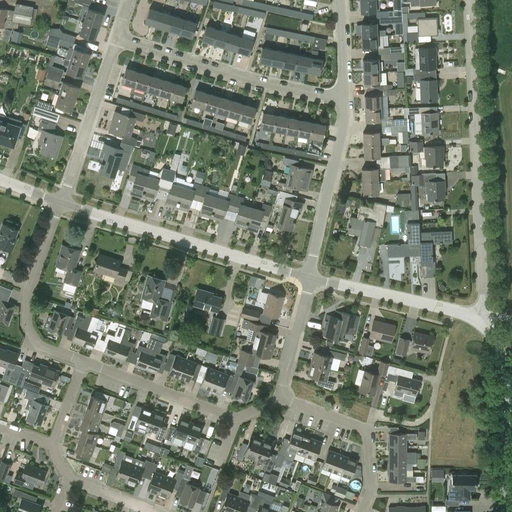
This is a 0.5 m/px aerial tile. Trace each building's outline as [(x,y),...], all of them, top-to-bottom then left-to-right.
[(360,13),(376,12),(375,0),(364,0),(359,0),(360,13)] [(388,17),(401,16),(401,10),(401,2),(400,0),(393,0),(394,10),(388,10),(388,17)] [(224,10),(226,4),(213,1),(212,7),(224,10)] [(251,7),(264,9),(265,3),(253,1),(251,7)] [(0,27),(17,28),(18,22),(30,24),(30,22),(34,23),(37,9),(33,8),(33,6),(15,3),(14,10),(0,7),(0,27)] [(276,12),(277,6),(265,3),(264,9),(276,12)] [(224,10),(236,12),(237,6),(226,4),(224,10)] [(236,12),(248,15),(250,9),(237,6),(236,12)] [(276,12),(288,15),(290,9),(289,9),(277,6),(276,12)] [(145,23),(157,26),(161,12),(149,8),(145,23)] [(82,15),(80,20),(98,26),(103,13),(88,9),(85,16),(82,15)] [(250,9),(248,15),(260,18),(262,12),(250,9)] [(288,15),(299,17),(300,11),(295,10),(290,9),(288,15)] [(301,12),(300,11),(299,17),(312,20),(313,14),(301,12)] [(173,16),(161,12),(157,26),(169,30),(173,16)] [(169,30),(180,34),(185,19),(173,16),(169,30)] [(397,23),(397,27),(402,27),(402,22),(401,16),(388,17),(376,17),(377,23),(397,23)] [(406,42),(418,42),(418,36),(437,35),(437,17),(416,18),(417,32),(405,32),(406,34),(403,34),(403,42),(406,42)] [(185,19),(180,34),(192,37),(196,23),(185,19)] [(98,26),(80,20),(78,26),(82,27),(79,35),(94,39),(98,26)] [(360,24),(361,36),(377,36),(385,35),(384,30),(376,30),(376,23),(360,24)] [(202,40),(214,44),(219,30),(206,26),(202,40)] [(265,33),(277,36),(278,29),(266,27),(265,33)] [(48,35),(56,37),(74,43),(76,37),(62,32),(59,28),(58,28),(51,28),(48,35)] [(277,36),(289,38),(290,32),(278,29),(277,36)] [(214,44),(226,48),(230,33),(219,30),(214,44)] [(301,40),(302,34),(290,32),(289,38),(301,40)] [(226,48),(237,51),(241,37),(230,33),(226,48)] [(301,40),(312,43),(314,37),(302,34),(301,40)] [(377,48),(377,36),(361,36),(362,49),(377,48)] [(74,43),(56,37),(54,43),(72,49),(74,43)] [(237,51),(248,55),(253,40),(241,37),(237,51)] [(312,50),(310,57),(307,72),(319,74),(322,59),(315,58),(317,51),(318,51),(318,48),(324,49),(326,39),(314,37),(312,43),(312,47),(312,50)] [(259,62),(271,65),(274,50),(262,47),(259,62)] [(74,48),(70,60),(86,66),(90,53),(74,48)] [(406,75),(427,74),(427,69),(436,69),(436,53),(436,49),(435,49),(435,48),(419,48),(419,70),(406,70),(406,75)] [(271,65),(283,67),(286,52),(274,50),(271,65)] [(283,67),(295,69),(298,55),(286,52),(283,67)] [(295,69),(307,72),(310,57),(298,55),(295,69)] [(362,60),(363,73),(378,72),(378,60),(378,59),(362,60)] [(86,66),(70,60),(66,72),(82,78),(86,66)] [(396,71),(404,70),(403,62),(395,63),(396,71)] [(46,71),(48,71),(61,76),(63,70),(52,66),(48,64),(46,71)] [(121,83),(133,87),(138,72),(126,68),(121,83)] [(61,76),(48,71),(46,77),(59,82),(61,76)] [(138,72),(133,87),(145,90),(149,75),(138,72)] [(378,72),(363,73),(363,85),(367,85),(367,90),(387,90),(387,84),(379,84),(378,72)] [(436,79),(427,80),(427,74),(413,75),(413,81),(420,80),(420,101),(437,101),(436,79)] [(145,90),(157,94),(161,79),(149,75),(145,90)] [(157,94),(169,98),(173,83),(161,79),(157,94)] [(63,81),(59,94),(75,99),(79,87),(63,81)] [(173,83),(169,98),(181,101),(186,87),(173,83)] [(191,104),(202,108),(207,93),(195,89),(191,104)] [(364,96),(364,109),(380,108),(379,96),(387,95),(395,95),(395,89),(387,90),(367,90),(367,96),(364,96)] [(202,108),(214,112),(219,97),(207,93),(202,108)] [(75,99),(59,94),(55,106),(71,111),(75,99)] [(127,105),(129,101),(117,97),(115,101),(127,105)] [(226,115),(231,100),(219,97),(214,112),(226,115)] [(36,106),(51,111),(53,105),(38,100),(36,106)] [(226,115),(238,119),(243,104),(231,100),(226,115)] [(127,105),(139,109),(141,104),(129,101),(127,105)] [(153,108),(141,104),(139,109),(151,113),(153,108)] [(243,104),(238,119),(251,123),(255,108),(243,104)] [(437,112),(429,113),(428,107),(406,108),(407,114),(421,113),(422,134),(438,134),(437,112)] [(151,113),(163,116),(165,112),(153,108),(151,113)] [(380,108),(364,109),(365,121),(381,121),(380,108)] [(393,125),(407,125),(406,108),(403,108),(404,119),(393,119),(393,125)] [(114,111),(111,121),(133,128),(135,119),(142,121),(145,115),(130,110),(129,116),(114,111)] [(42,116),(38,129),(42,130),(38,143),(42,144),(40,152),(56,157),(63,137),(53,133),(57,121),(59,115),(44,111),(42,116)] [(165,112),(163,116),(179,121),(180,116),(177,115),(165,112)] [(272,130),(275,115),(263,113),(260,128),(272,130)] [(272,130),(284,133),(287,117),(275,115),(272,130)] [(8,117),(0,141),(0,142),(13,146),(17,134),(22,136),(26,124),(20,123),(21,121),(8,117)] [(197,127),(199,122),(183,117),(181,122),(197,127)] [(284,133),(297,135),(300,120),(287,117),(284,133)] [(297,135),(309,137),(312,122),(300,120),(297,135)] [(111,121),(108,132),(122,136),(121,141),(139,147),(140,141),(137,140),(137,139),(130,137),(133,128),(111,121)] [(197,127),(209,130),(211,126),(199,122),(197,127)] [(321,140),(324,125),(312,122),(309,137),(321,140)] [(209,130),(221,134),(222,129),(211,126),(209,130)] [(221,134),(233,138),(234,133),(222,129),(221,134)] [(363,145),(379,145),(388,144),(388,138),(378,138),(378,132),(363,132),(363,145)] [(234,133),(233,138),(245,141),(246,136),(234,133)] [(410,152),(423,151),(422,141),(409,141),(410,152)] [(102,151),(105,152),(98,172),(114,177),(120,156),(123,157),(125,150),(104,144),(102,151)] [(379,157),(379,145),(363,145),(364,158),(379,157)] [(442,153),(443,153),(442,146),(424,147),(425,158),(426,158),(426,166),(442,165),(442,153)] [(174,153),(169,170),(162,190),(168,192),(164,204),(176,207),(182,186),(175,184),(175,172),(180,155),(174,153)] [(288,174),(310,180),(312,169),(297,166),(299,161),(285,158),(283,164),(290,166),(288,174)] [(132,164),(127,180),(134,182),(130,193),(141,197),(148,176),(139,173),(141,167),(132,164)] [(155,178),(148,176),(141,197),(153,200),(157,188),(162,190),(169,170),(163,168),(155,178)] [(385,181),(384,168),(376,168),(361,169),(362,181),(378,181),(385,181)] [(307,190),(310,180),(288,174),(285,183),(278,182),(277,188),(291,192),(293,187),(307,190)] [(411,185),(410,185),(411,210),(417,210),(416,185),(420,185),(420,187),(426,187),(426,192),(427,192),(428,200),(444,199),(443,188),(444,188),(444,181),(436,181),(436,174),(424,175),(411,175),(411,185)] [(202,185),(203,181),(195,178),(192,189),(182,186),(176,207),(187,211),(191,199),(197,201),(202,185)] [(378,193),(378,181),(362,181),(362,194),(378,193)] [(199,214),(210,218),(217,197),(208,194),(210,188),(202,185),(197,201),(203,203),(199,214)] [(397,200),(395,200),(395,207),(408,206),(408,205),(411,204),(411,199),(410,199),(410,193),(396,194),(397,200)] [(231,211),(236,196),(230,194),(228,200),(217,197),(210,218),(222,221),(225,209),(231,211)] [(244,199),(236,196),(231,211),(237,213),(233,225),(245,228),(251,207),(242,205),(244,199)] [(282,197),(280,204),(282,205),(276,225),(292,230),(298,210),(301,210),(303,203),(282,197)] [(360,205),(361,202),(354,201),(353,207),(359,208),(356,218),(351,217),(347,233),(360,235),(358,243),(369,245),(376,247),(380,229),(373,227),(374,225),(382,227),(386,204),(374,202),(372,207),(360,205)] [(266,222),(271,206),(262,203),(260,210),(251,207),(245,228),(256,232),(260,220),(266,222)] [(403,223),(406,223),(407,243),(387,244),(388,256),(420,255),(419,232),(419,223),(419,222),(418,210),(417,210),(411,210),(403,211),(403,223)] [(14,244),(12,244),(18,230),(2,223),(0,229),(0,250),(1,248),(11,252),(14,244)] [(451,243),(451,231),(419,232),(420,255),(420,265),(420,277),(435,277),(435,259),(432,259),(431,244),(451,243)] [(77,286),(82,271),(74,268),(80,250),(62,245),(56,266),(67,269),(63,281),(77,286)] [(127,269),(118,266),(120,261),(98,254),(93,270),(114,276),(112,281),(122,284),(127,269)] [(160,298),(163,286),(164,280),(148,275),(141,297),(153,301),(149,316),(167,321),(172,302),(160,298)] [(0,295),(7,298),(10,291),(0,287),(0,295)] [(208,291),(198,288),(193,305),(217,312),(221,297),(207,293),(208,291)] [(262,313),(278,317),(283,297),(268,293),(262,313)] [(15,305),(1,300),(0,304),(0,322),(7,325),(15,305)] [(242,306),(239,316),(257,321),(260,311),(242,306)] [(61,335),(65,326),(70,328),(74,317),(69,315),(55,310),(47,330),(61,335)] [(342,340),(344,332),(354,334),(358,317),(334,311),(332,316),(326,315),(321,335),(342,340)] [(72,342),(82,346),(93,316),(86,314),(84,318),(77,315),(72,329),(76,330),(72,342)] [(207,331),(220,335),(225,319),(212,315),(207,331)] [(100,339),(103,331),(95,329),(99,318),(93,316),(82,346),(91,349),(96,338),(100,339)] [(257,330),(254,342),(273,347),(276,335),(266,332),(268,326),(249,321),(243,319),(241,327),(247,329),(247,327),(257,330)] [(390,342),(395,325),(373,320),(369,337),(390,342)] [(104,354),(113,358),(125,325),(119,323),(118,326),(118,325),(114,336),(107,333),(104,340),(108,342),(104,354)] [(123,361),(128,349),(132,351),(134,344),(127,341),(131,330),(132,327),(126,325),(125,325),(113,358),(123,361)] [(433,336),(414,331),(411,341),(409,341),(410,339),(399,337),(395,353),(406,356),(408,347),(410,348),(410,349),(429,353),(433,336)] [(135,366),(145,370),(156,340),(158,335),(152,333),(150,338),(150,337),(146,348),(138,345),(136,352),(140,354),(135,366)] [(369,338),(362,336),(358,353),(365,354),(371,356),(373,346),(368,345),(369,338)] [(163,342),(162,342),(156,340),(145,370),(155,373),(159,361),(163,363),(166,356),(159,353),(163,342)] [(241,350),(238,362),(252,366),(253,360),(258,361),(260,355),(270,358),(273,347),(254,342),(251,353),(241,350)] [(10,377),(16,379),(20,369),(21,369),(22,366),(15,364),(18,354),(10,351),(10,352),(0,348),(0,364),(12,369),(10,377)] [(313,352),(310,363),(329,368),(332,357),(344,360),(345,354),(325,349),(323,355),(313,352)] [(168,375),(178,379),(186,358),(176,354),(176,355),(169,353),(166,363),(172,365),(168,375)] [(195,362),(186,358),(178,379),(188,382),(191,372),(198,375),(201,365),(195,363),(195,362)] [(385,375),(389,363),(380,360),(376,373),(385,375)] [(329,368),(310,363),(307,375),(317,378),(316,384),(333,388),(334,382),(326,380),(329,368)] [(45,366),(44,368),(33,364),(28,377),(54,387),(60,371),(45,366)] [(200,387),(210,391),(218,370),(208,366),(208,367),(201,365),(198,375),(203,377),(200,387)] [(401,375),(402,369),(396,367),(392,381),(396,382),(394,390),(393,395),(402,397),(403,392),(415,396),(420,380),(401,375)] [(236,368),(233,377),(230,386),(235,388),(232,396),(246,401),(253,381),(240,376),(242,370),(236,368)] [(23,382),(27,372),(21,369),(20,369),(16,379),(15,384),(36,392),(38,388),(23,382)] [(230,386),(233,377),(227,375),(227,374),(218,370),(210,391),(219,394),(223,384),(230,386)] [(379,374),(364,370),(359,391),(374,395),(379,374)] [(59,379),(69,383),(70,378),(61,375),(59,379)] [(0,400),(3,402),(9,387),(0,383),(0,400)] [(30,409),(26,419),(40,425),(48,405),(35,401),(38,393),(27,389),(24,397),(28,399),(25,407),(30,409)] [(91,395),(87,406),(103,412),(107,401),(106,401),(108,395),(96,391),(94,396),(91,395)] [(83,417),(99,423),(103,412),(87,406),(83,417)] [(135,425),(146,429),(153,411),(148,410),(149,409),(142,406),(138,417),(132,415),(127,428),(133,430),(135,425)] [(146,429),(157,433),(155,438),(161,441),(166,428),(161,425),(165,415),(158,412),(158,413),(153,411),(146,429)] [(79,428),(82,429),(95,434),(96,433),(99,423),(83,417),(79,428)] [(179,446),(182,445),(191,422),(186,420),(186,419),(180,417),(176,428),(170,426),(165,439),(171,441),(172,443),(179,446)] [(191,422),(182,445),(183,447),(190,450),(193,449),(199,452),(204,438),(198,436),(202,425),(196,423),(195,424),(191,422)] [(388,434),(388,446),(406,446),(406,439),(416,439),(416,434),(398,434),(398,427),(389,427),(389,434),(388,434)] [(82,429),(78,440),(95,445),(98,434),(96,433),(95,434),(82,429)] [(302,435),(292,431),(286,447),(281,445),(274,465),(280,467),(284,459),(292,462),(295,453),(302,435)] [(244,456),(255,460),(262,440),(250,435),(247,444),(242,442),(236,459),(242,461),(244,456)] [(295,453),(305,457),(312,438),(302,435),(295,453)] [(315,461),(321,442),(312,438),(305,457),(315,461)] [(78,440),(74,451),(77,452),(75,457),(88,462),(90,456),(91,456),(95,445),(78,440)] [(275,445),(262,440),(255,460),(265,464),(264,470),(270,472),(276,455),(271,453),(275,445)] [(143,449),(158,452),(160,445),(144,442),(143,449)] [(406,452),(406,446),(388,446),(388,458),(416,458),(416,452),(406,452)] [(113,465),(119,467),(115,478),(125,482),(132,463),(122,459),(125,452),(119,450),(117,453),(113,465)] [(338,453),(328,450),(321,468),(331,472),(338,453)] [(331,472),(341,475),(347,457),(338,453),(331,472)] [(357,461),(347,457),(341,475),(350,479),(357,461)] [(388,458),(388,470),(406,470),(406,463),(416,463),(416,458),(388,458)] [(144,460),(142,467),(132,463),(125,482),(136,486),(140,475),(145,478),(151,462),(144,460)] [(0,480),(9,484),(12,476),(6,474),(9,465),(2,462),(0,466),(0,480)] [(103,462),(101,469),(109,472),(112,465),(103,462)] [(151,462),(145,478),(151,480),(147,490),(158,494),(165,475),(154,471),(157,464),(151,462)] [(40,485),(46,471),(26,464),(22,472),(17,470),(12,482),(22,486),(25,479),(40,485)] [(416,476),(406,476),(406,470),(388,470),(388,481),(416,482),(416,476)] [(442,481),(442,470),(431,470),(431,482),(442,481)] [(261,479),(275,484),(277,475),(263,471),(261,479)] [(171,488),(177,489),(182,478),(183,474),(176,472),(174,479),(165,475),(158,494),(168,498),(171,488)] [(467,475),(467,474),(460,474),(460,475),(451,475),(451,489),(448,489),(449,500),(469,499),(469,489),(475,489),(475,485),(477,485),(477,479),(475,479),(475,475),(467,475)] [(175,495),(181,497),(179,502),(192,507),(200,488),(186,483),(187,480),(182,478),(177,489),(175,495)] [(222,511),(232,511),(238,496),(228,493),(231,485),(224,483),(220,496),(225,498),(220,511),(222,511)] [(334,494),(343,497),(346,489),(337,486),(334,492),(334,494)] [(16,511),(38,511),(41,505),(35,503),(25,499),(27,494),(14,489),(12,495),(21,498),(16,511)] [(319,498),(316,509),(324,511),(335,511),(338,506),(335,505),(339,498),(322,491),(320,499),(319,498)] [(243,511),(245,509),(251,511),(256,495),(250,493),(250,495),(240,492),(238,496),(232,511),(243,511)] [(256,495),(251,511),(253,511),(268,511),(270,508),(272,503),(265,500),(264,498),(262,497),(256,495)]
